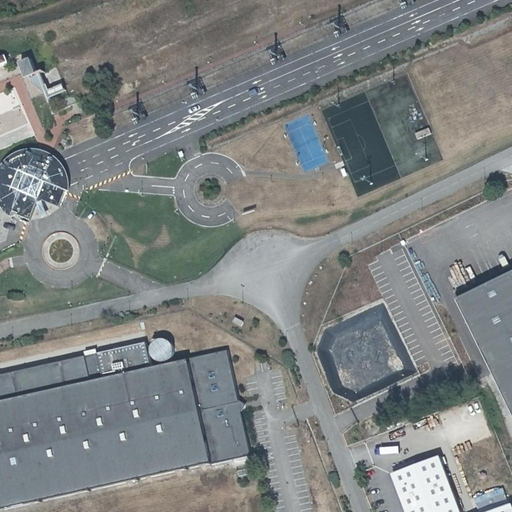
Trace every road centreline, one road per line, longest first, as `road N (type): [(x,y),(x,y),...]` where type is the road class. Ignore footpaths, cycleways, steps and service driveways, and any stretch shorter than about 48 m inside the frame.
road 1 (unclassified): [(269,272),(0,330)]
road 2 (unclassified): [(511,155),(269,272)]
road 3 (unclassified): [(269,272),(362,511)]
